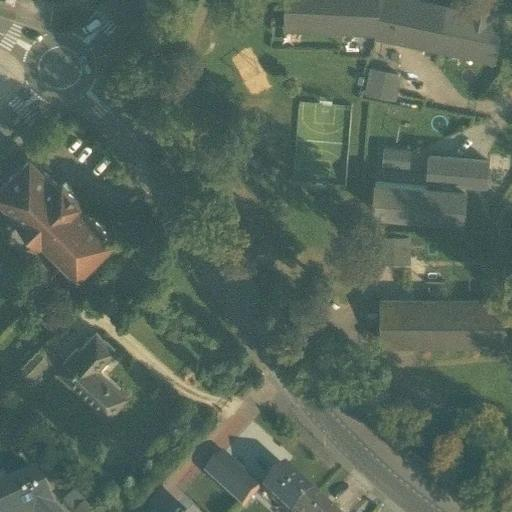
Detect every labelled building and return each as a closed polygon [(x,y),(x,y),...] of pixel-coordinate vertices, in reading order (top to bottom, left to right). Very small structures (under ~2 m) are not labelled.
[(378,33),(379,28),(379,0),(284,0),(284,28),(349,31),(348,32),(376,32),(378,33)] [(467,0),(465,10),(418,0),(379,0),(379,28),(391,31),(389,39),(400,41),(400,42),(430,48),(430,47),(494,60),(503,17),(495,16),(498,0),(467,0)] [(378,33),(376,32),(376,36),(389,39),(391,31),(379,28),(378,33)] [(366,94),(394,100),(398,76),(370,71),(366,94)] [(378,148),(379,163),(407,162),(406,148),(378,148)] [(488,162),(428,157),(426,188),(375,184),(373,214),(463,221),(466,183),(486,185),(488,162)] [(41,241),(75,275),(84,266),(86,269),(113,241),(76,204),(80,200),(63,182),(59,186),(31,159),(18,172),(17,171),(0,187),(0,199),(18,217),(16,219),(19,222),(36,239),(40,243),(41,241)] [(36,239),(19,222),(12,229),(12,236),(22,246),(28,246),(36,239)] [(381,235),(382,263),(408,262),(407,234),(381,235)] [(411,347),(440,347),(440,346),(504,346),(505,303),(380,302),(380,343),(411,343),(411,347)] [(56,369),(100,409),(120,387),(98,367),(103,362),(102,361),(115,348),(96,331),(79,350),(76,347),(56,369)] [(13,375),(24,386),(52,354),(41,344),(13,375)] [(128,394),(120,387),(100,409),(108,416),(128,394)] [(205,474),(242,507),(260,487),(223,454),(205,474)] [(263,492),(284,511),(298,511),(313,495),(285,469),(263,492)] [(52,511),(53,511),(36,475),(9,488),(10,491),(0,495),(0,511),(52,511)] [(0,495),(10,491),(9,488),(4,476),(0,477),(0,495)] [(64,504),(71,511),(78,511),(84,507),(73,495),(64,504)] [(331,511),(313,495),(298,511),(331,511)]
